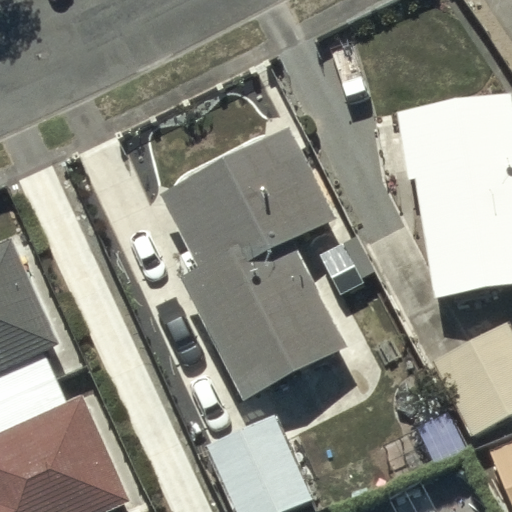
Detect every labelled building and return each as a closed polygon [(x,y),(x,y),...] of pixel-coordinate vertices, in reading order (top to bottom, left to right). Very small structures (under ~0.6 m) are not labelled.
[(511,106),(399,124),(409,189),(419,188),(438,309),(511,297),(511,106)] [(292,142),(162,205),(200,282),(185,289),(244,410),(346,361),(292,249),(334,228),(292,142)] [(16,250),(0,257),(0,511),(130,511),(85,407),(70,414),(47,361),(62,355),(16,250)] [(511,334),(437,372),(473,443),(511,423),(511,334)] [(208,453),(234,511),(296,511),(314,505),(278,422),(208,453)] [(511,454),(493,462),(511,504),(511,454)]
